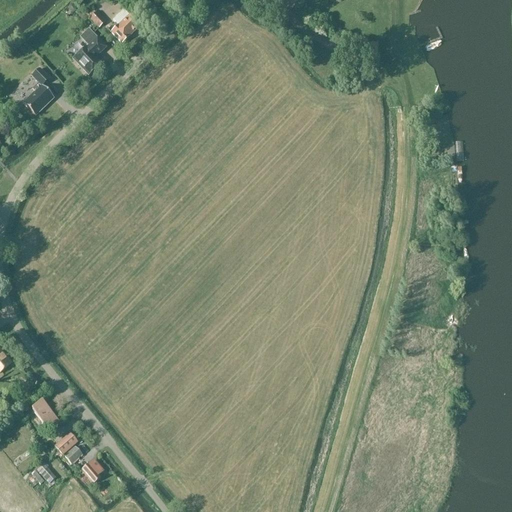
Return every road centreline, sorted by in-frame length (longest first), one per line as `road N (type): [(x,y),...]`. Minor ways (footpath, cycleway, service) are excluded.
road 1 (unclassified): [(0,234),(35,162),(201,0)]
road 2 (unclassified): [(165,511),(31,349),(0,285)]
